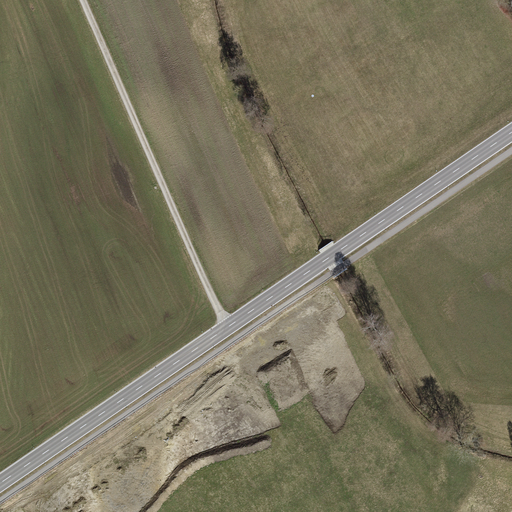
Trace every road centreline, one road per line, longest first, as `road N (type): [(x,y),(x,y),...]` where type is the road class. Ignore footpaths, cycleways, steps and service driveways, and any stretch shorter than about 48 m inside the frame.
road 1 (secondary): [(0,483),(511,132)]
road 2 (track): [(79,0),(226,327)]
